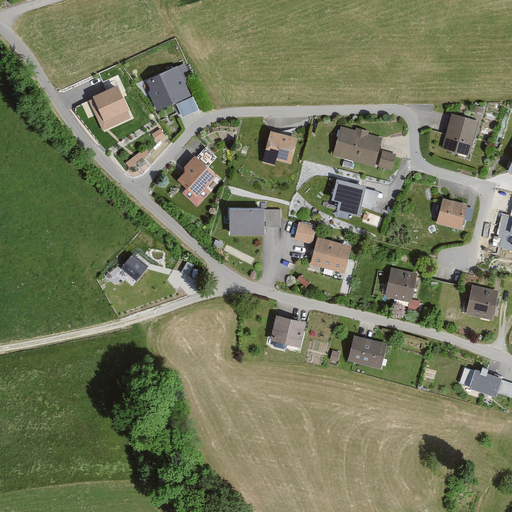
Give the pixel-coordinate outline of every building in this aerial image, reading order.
[(191,81),(183,64),(148,81),(152,90),(148,91),(158,112),(190,97),(184,84),(191,81)] [(118,88),(89,101),(102,131),(131,118),(118,88)] [(479,121),(452,114),(443,148),(470,155),(479,121)] [(152,134),(157,141),(166,135),(161,128),(152,134)] [(374,168),(382,139),(368,136),(369,132),(356,128),(355,132),(340,128),(332,156),(374,168)] [(291,165),(299,139),(272,132),(263,164),(274,167),(276,160),(291,165)] [(216,158),(204,148),(184,169),(186,171),(178,180),(197,198),(218,176),(208,167),(216,158)] [(396,156),(383,152),(378,167),(391,172),(396,156)] [(146,166),(143,160),(137,164),(140,169),(146,166)] [(361,216),(368,187),(338,179),(333,201),(341,203),(339,211),(361,216)] [(468,207),(443,200),(436,224),(461,231),(468,207)] [(281,228),(281,209),(231,209),(231,235),(266,235),(266,228),(281,228)] [(312,245),(317,226),(298,222),(294,241),(312,245)] [(353,247),(319,238),(311,266),(345,275),(353,247)] [(150,271),(132,255),(119,269),(137,285),(150,271)] [(411,301),(417,274),(390,269),(385,299),(409,303),(407,310),(417,312),(419,303),(411,301)] [(494,322),(500,294),(472,287),(466,316),(494,322)] [(300,350),(306,323),(276,316),(270,343),(300,350)] [(382,371),(388,344),(355,337),(349,363),(382,371)] [(338,366),(339,359),(327,356),(325,367),(332,369),(333,365),(338,366)] [(500,380),(476,372),(470,389),(494,397),(500,380)]
